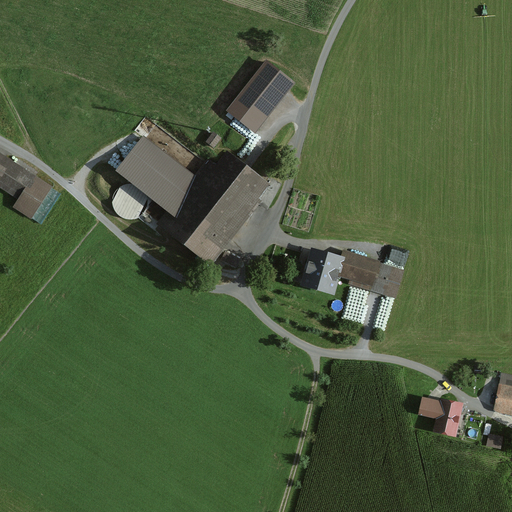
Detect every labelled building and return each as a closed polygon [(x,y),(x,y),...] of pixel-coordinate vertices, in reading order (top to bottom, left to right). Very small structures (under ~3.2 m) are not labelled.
[(296,84),(269,63),(231,113),(258,134),(296,84)] [(212,263),(270,185),(229,155),(218,170),(209,163),(197,179),(144,140),(119,174),(173,214),(163,227),(212,263)] [(51,189),(0,155),(0,185),(21,200),(17,207),(33,217),(51,189)] [(343,260),(313,251),(302,286),(335,296),(340,277),(351,280),(350,286),(396,299),(404,272),(344,255),(343,260)] [(393,264),(405,266),(408,253),(395,251),(393,264)] [(511,378),(502,376),(495,412),(511,415),(511,378)] [(458,438),(464,406),(426,399),(422,417),(439,420),(436,434),(458,438)] [(487,445),(502,447),(504,435),(489,432),(487,445)]
